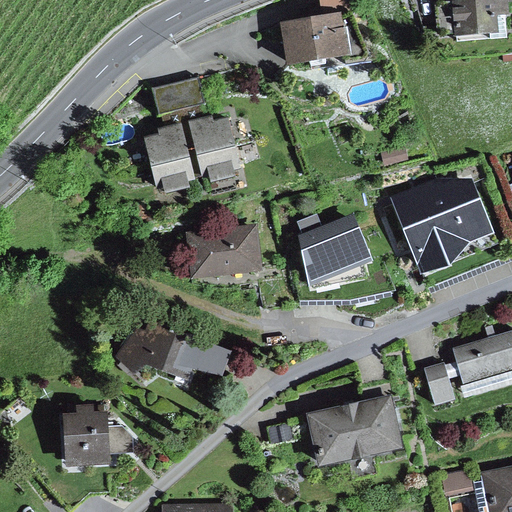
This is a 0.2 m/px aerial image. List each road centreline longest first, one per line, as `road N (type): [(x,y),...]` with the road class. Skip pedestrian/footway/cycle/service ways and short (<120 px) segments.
road 1 (residential): [(132,511),(269,386),(511,287)]
road 2 (track): [(0,269),(68,254),(253,323),(382,340)]
road 3 (secondary): [(0,175),(141,37),(213,0)]
